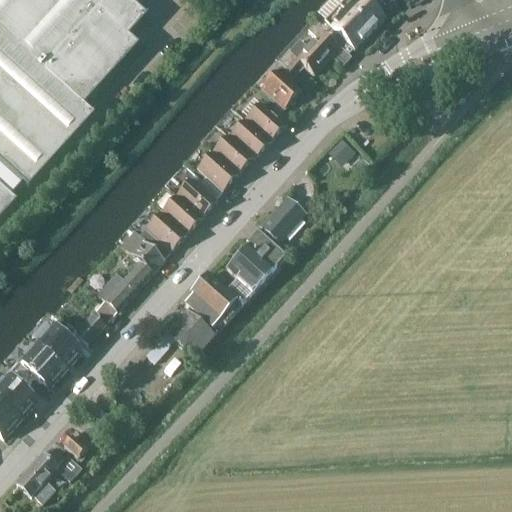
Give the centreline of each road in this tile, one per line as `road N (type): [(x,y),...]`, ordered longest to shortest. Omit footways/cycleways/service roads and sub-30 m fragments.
road 1 (secondary): [(0,482),(346,102)]
road 2 (secondary): [(467,30),(404,54),(346,102)]
road 3 (secondary): [(346,102),(475,52)]
